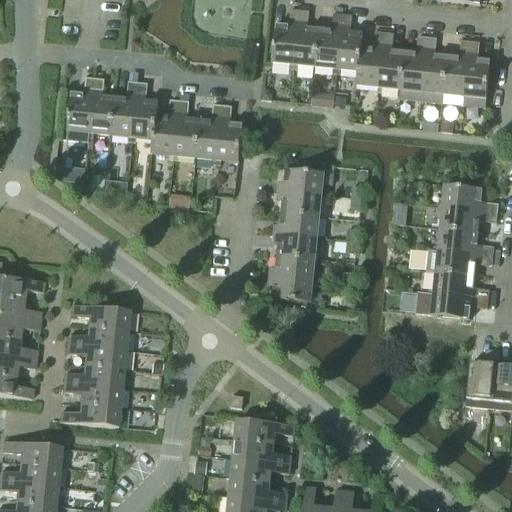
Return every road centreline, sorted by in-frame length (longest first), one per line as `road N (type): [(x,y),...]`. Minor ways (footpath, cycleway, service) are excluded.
road 1 (tertiary): [(214,338),(453,511)]
road 2 (tertiary): [(10,195),(52,215),(214,338)]
road 3 (residential): [(254,91),(182,85),(160,67),(26,54)]
road 4 (residential): [(511,32),(411,22),(385,10),(311,0)]
road 5 (residential): [(124,511),(169,460),(184,375),(214,338)]
road 6 (residential): [(214,338),(235,305),(247,168)]
road 7 (residential): [(10,195),(27,137),(26,54)]
